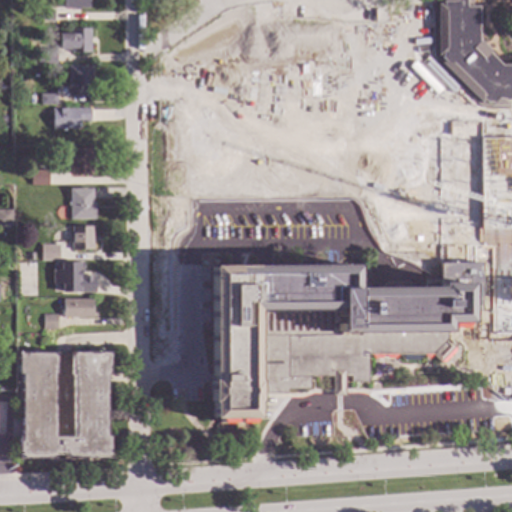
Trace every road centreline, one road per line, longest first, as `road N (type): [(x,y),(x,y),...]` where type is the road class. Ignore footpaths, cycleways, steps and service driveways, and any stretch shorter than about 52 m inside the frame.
road 1 (primary): [(511,460),(0,493)]
road 2 (residential): [(138,511),(133,0)]
road 3 (primary): [(350,511),(511,500)]
